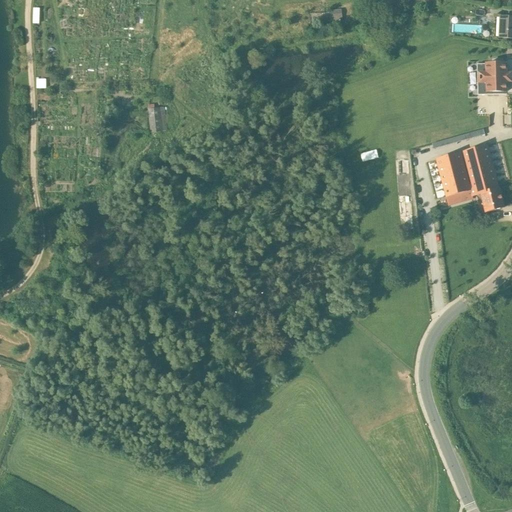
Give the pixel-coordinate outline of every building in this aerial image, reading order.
[(330,19),(339,18),(338,10),(330,11),(330,19)] [(511,38),(511,18),(496,17),(495,38),(511,38)] [(478,96),(507,95),(507,82),(508,82),(510,80),(510,75),(508,73),(507,73),(507,64),(477,64),(478,96)] [(46,78),(37,78),(37,87),(46,87),(46,78)] [(160,109),(149,110),(152,133),(162,131),(160,109)] [(504,208),(499,189),(500,189),(488,146),(437,160),(449,206),(473,199),(472,196),(482,194),(487,213),(504,208)]
